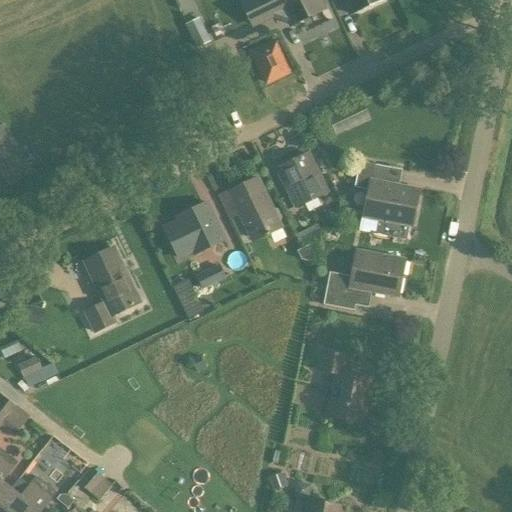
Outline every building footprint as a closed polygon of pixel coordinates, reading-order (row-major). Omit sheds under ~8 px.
[(288,19),(292,26),(324,10),(319,0),(251,0),(241,5),(252,27),(276,15),(277,17),(286,20),(288,19)] [(344,0),(351,15),(382,0),(344,0)] [(205,17),(190,23),(199,45),(214,39),(205,17)] [(253,54),(267,83),(290,71),(276,43),(253,54)] [(353,122),(347,110),(328,119),(336,136),(346,131),(344,126),(353,122)] [(11,124),(0,128),(0,176),(29,164),(11,124)] [(278,169),(296,207),(327,193),(308,156),(278,169)] [(369,190),(356,251),(399,259),(405,226),(411,227),(419,190),(399,186),(403,170),(360,162),(355,187),(369,190)] [(258,179),(229,193),(252,241),(280,227),(279,223),(282,219),(278,210),(272,210),(258,179)] [(223,241),(208,205),(178,219),(180,222),(165,229),(172,243),(180,260),(194,254),(223,241)] [(304,240),(325,234),(322,225),(301,232),(304,240)] [(83,312),(93,335),(117,323),(113,315),(139,302),(114,249),(84,262),(103,303),(83,312)] [(399,259),(356,251),(351,276),(329,272),(323,305),(354,311),(355,305),(368,308),(371,291),(398,297),(405,260),(399,259)] [(226,278),(220,264),(196,275),(203,289),(226,278)] [(4,293),(10,306),(31,296),(25,284),(4,293)] [(204,312),(198,300),(182,307),(188,320),(204,312)] [(5,318),(11,330),(26,322),(41,327),(45,311),(26,306),(22,310),(5,318)] [(327,417),(360,423),(365,397),(370,398),(373,382),(346,377),(349,356),(320,350),(316,372),(334,376),(327,417)] [(37,357),(18,364),(23,377),(42,370),(37,357)] [(1,426),(17,406),(0,392),(0,428),(2,426),(1,426)] [(30,416),(17,406),(1,426),(2,426),(14,437),(30,416)] [(0,505),(12,490),(4,483),(18,463),(0,448),(0,505)] [(71,452),(62,465),(77,477),(87,464),(71,452)] [(78,483),(99,500),(112,485),(91,468),(78,483)] [(12,490),(0,505),(0,511),(42,511),(57,493),(36,476),(21,496),(12,490)] [(311,485),(297,482),(293,497),(307,501),(311,485)] [(340,511),(341,509),(308,503),(306,511),(340,511)]
